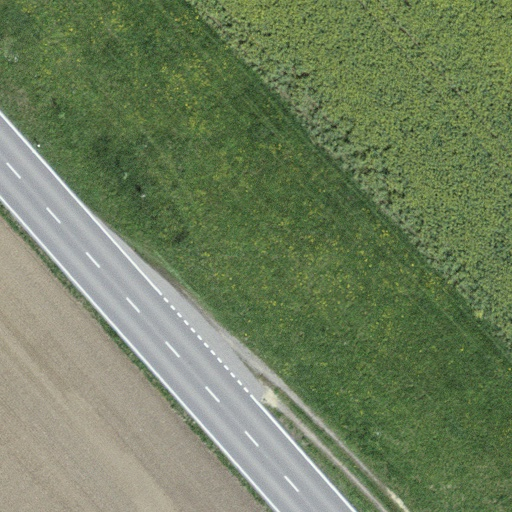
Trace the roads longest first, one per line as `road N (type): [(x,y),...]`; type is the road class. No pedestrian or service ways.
road 1 (secondary): [(294,511),(0,183)]
road 2 (track): [(122,319),(277,406),(377,511)]
